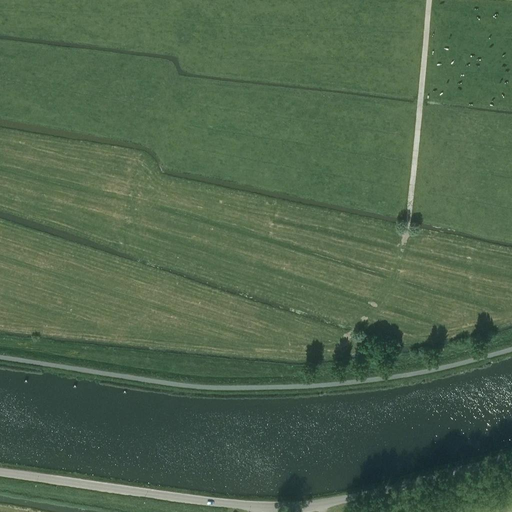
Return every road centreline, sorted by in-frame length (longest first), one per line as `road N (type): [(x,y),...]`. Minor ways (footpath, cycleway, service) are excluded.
road 1 (unclassified): [(0,474),(293,509),(511,457)]
road 2 (track): [(351,333),(382,290),(407,228),(428,0)]
